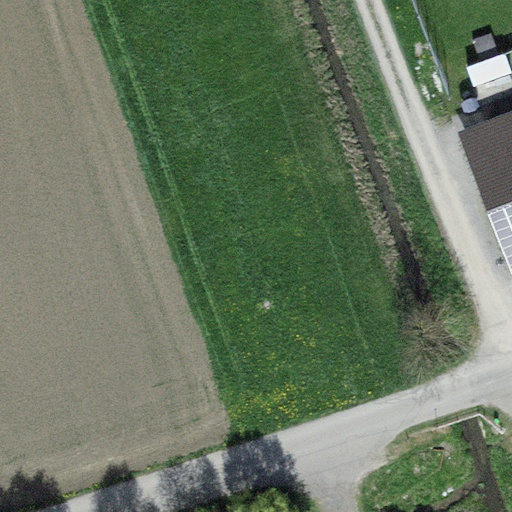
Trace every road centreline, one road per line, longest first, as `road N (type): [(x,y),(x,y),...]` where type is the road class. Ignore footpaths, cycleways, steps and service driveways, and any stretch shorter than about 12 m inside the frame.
road 1 (track): [(376,0),(511,361)]
road 2 (residential): [(108,511),(392,414)]
road 3 (unclassified): [(392,414),(511,379)]
